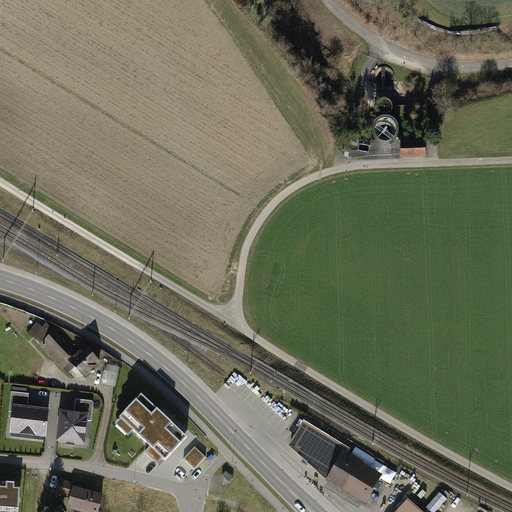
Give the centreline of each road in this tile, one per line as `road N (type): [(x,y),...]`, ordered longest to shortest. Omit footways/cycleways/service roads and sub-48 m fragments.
road 1 (primary): [(0,278),(84,312),(166,366),(312,511)]
road 2 (track): [(511,159),(363,165),(306,179),(267,210),(248,239),(229,318)]
road 3 (track): [(229,318),(511,488)]
road 4 (track): [(0,180),(229,318)]
road 5 (residential): [(196,511),(191,492),(140,477),(0,460)]
road 6 (track): [(324,0),(376,40),(431,64),(511,63)]
